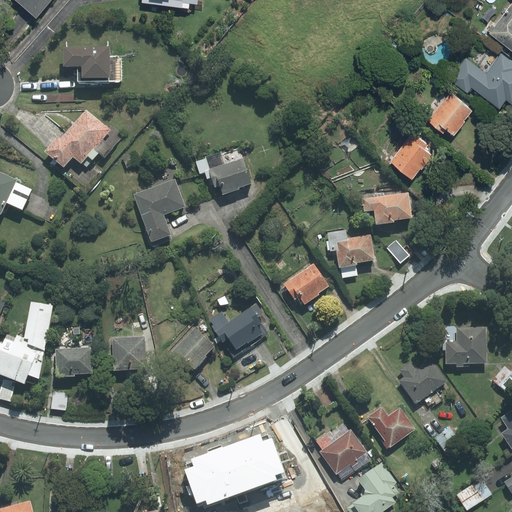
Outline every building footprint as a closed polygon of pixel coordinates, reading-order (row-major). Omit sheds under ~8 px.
[(24,0),(42,14),(53,0),(24,0)] [(511,5),(498,25),(494,23),(490,29),(511,44),(511,5)] [(444,29),(436,18),(427,24),(435,35),(444,29)] [(89,79),(117,78),(117,46),(68,47),(68,66),(89,66),(89,79)] [(511,97),(511,56),(503,51),(490,71),(468,57),(453,79),(471,91),(475,86),(505,106),(511,96),(511,97)] [(469,117),(477,107),(454,90),(432,118),(448,130),(452,126),(460,132),(470,118),(469,117)] [(62,136),(49,152),(69,168),(78,157),(86,164),(92,157),(98,161),(105,151),(100,147),(114,130),(89,110),(66,139),(62,136)] [(430,146),(433,142),(416,130),(394,159),(417,176),(426,164),(427,166),(438,152),(430,146)] [(244,188),(257,184),(248,158),(213,170),(219,188),(224,186),(228,195),(244,190),(244,188)] [(0,211),(6,215),(12,203),(21,183),(23,180),(0,169),(0,211)] [(169,215),(190,207),(178,178),(137,195),(156,243),(177,235),(169,215)] [(28,210),(37,190),(21,183),(12,203),(28,210)] [(413,192),(367,200),(369,212),(379,210),(382,225),(399,222),(399,221),(417,218),(413,192)] [(375,234),(350,239),(349,230),(331,233),(333,241),(329,242),(330,251),(334,250),(334,252),(340,251),(344,268),(362,265),(362,264),(380,260),(375,234)] [(317,263),(288,283),(299,299),(304,296),(310,304),(324,295),(323,294),(334,286),(317,263)] [(0,324),(9,301),(0,297),(0,324)] [(20,335),(19,338),(9,334),(6,344),(2,342),(0,348),(0,372),(31,384),(35,376),(47,382),(56,305),(33,302),(29,338),(20,335)] [(255,306),(232,322),(225,311),(211,321),(214,326),(213,327),(220,337),(217,339),(221,344),(225,341),(226,343),(230,340),(239,352),(251,343),(252,344),(269,333),(263,325),(267,323),(255,306)] [(175,334),(167,325),(160,332),(169,341),(175,334)] [(222,345),(200,325),(173,353),(195,374),(222,345)] [(491,326),(460,325),(459,341),(449,340),(448,358),(490,359),(491,326)] [(149,336),(114,337),(116,370),(151,368),(149,336)] [(265,360),(254,347),(236,363),(246,375),(265,360)] [(58,378),(80,378),(80,374),(96,374),(96,348),(59,348),(58,378)] [(446,398),(439,390),(451,380),(431,355),(416,367),(412,363),(403,371),(406,375),(399,381),(420,406),(425,401),(433,410),(446,398)] [(511,360),(494,381),(505,390),(511,382),(511,360)] [(0,399),(15,402),(18,383),(3,380),(0,398),(0,399)] [(70,391),(53,390),(51,411),(69,412),(70,391)] [(391,449),(419,427),(403,407),(392,416),(384,406),(371,416),(389,441),(386,443),(391,449)] [(504,431),(511,442),(511,407),(502,415),(510,426),(504,431)] [(464,441),(452,425),(436,438),(448,453),(464,441)] [(319,439),(326,448),(323,450),(341,473),(369,452),(373,457),(379,452),(375,447),(370,451),(352,428),(337,440),(330,430),(319,439)] [(206,501),(207,505),(277,480),(276,475),(284,472),(272,438),(263,441),(260,433),(191,459),(193,466),(185,469),(197,504),(206,501)] [(401,481),(384,461),(361,478),(370,488),(369,493),(348,508),(351,511),(385,511),(402,500),(398,496),(403,492),(397,484),(401,481)] [(458,495),(468,511),(496,493),(486,477),(458,495)] [(38,511),(36,499),(0,508),(0,511),(38,511)]
